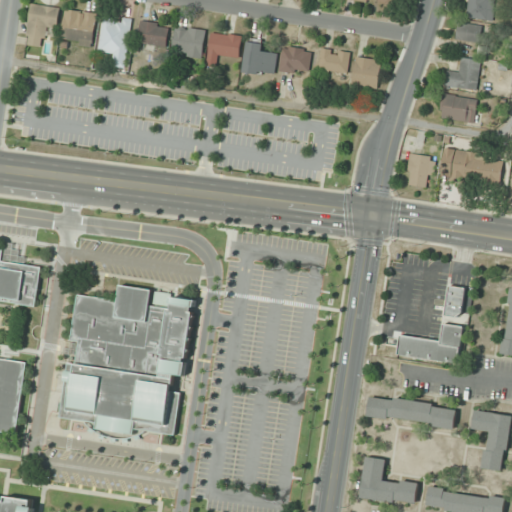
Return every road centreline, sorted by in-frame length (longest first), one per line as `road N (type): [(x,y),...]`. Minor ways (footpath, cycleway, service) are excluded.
road 1 (secondary): [(374,217),(0,169)]
road 2 (tertiary): [(329,511),(374,217)]
road 3 (residential): [(423,38),(187,0)]
road 4 (tertiary): [(374,217),(433,0)]
road 5 (secondary): [(511,237),(374,217)]
